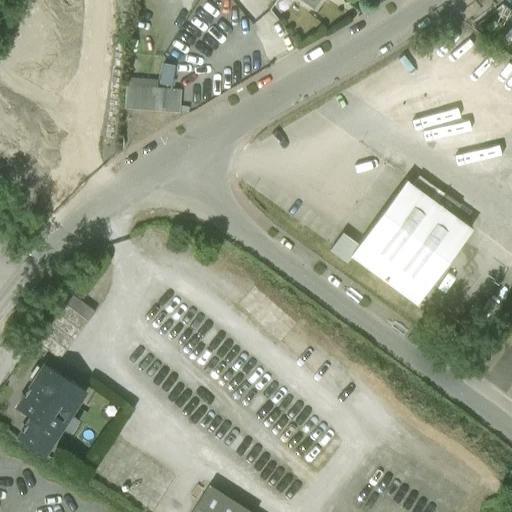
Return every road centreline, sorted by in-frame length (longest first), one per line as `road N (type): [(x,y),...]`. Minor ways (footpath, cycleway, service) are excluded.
road 1 (unclassified): [(511,422),(177,167)]
road 2 (unclassified): [(177,167),(442,0)]
road 3 (unclassified): [(177,167),(43,259),(0,321)]
